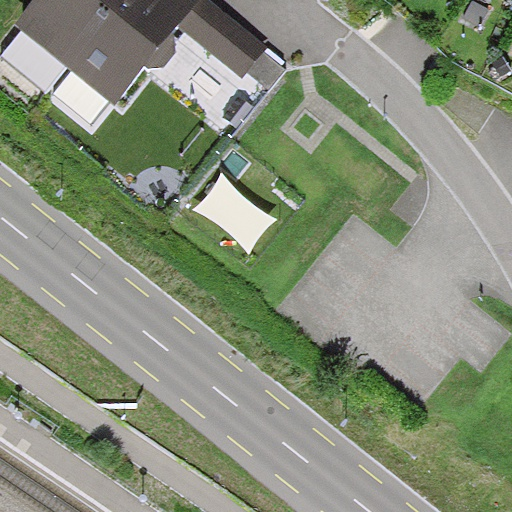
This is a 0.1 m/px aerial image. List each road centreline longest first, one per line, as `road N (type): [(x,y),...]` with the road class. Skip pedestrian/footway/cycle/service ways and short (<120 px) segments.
road 1 (primary): [(376,511),(0,213)]
road 2 (residential): [(511,241),(488,201),(404,114),(302,26)]
